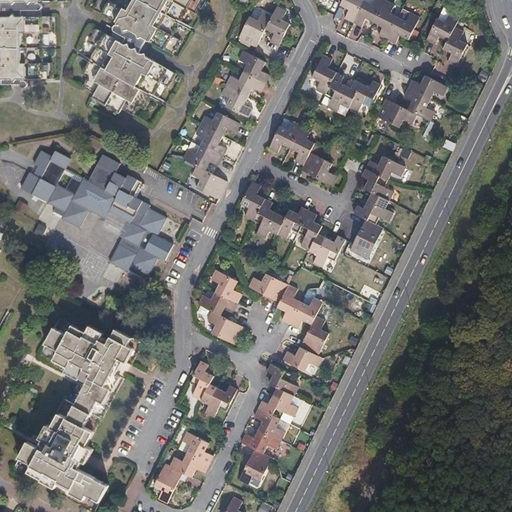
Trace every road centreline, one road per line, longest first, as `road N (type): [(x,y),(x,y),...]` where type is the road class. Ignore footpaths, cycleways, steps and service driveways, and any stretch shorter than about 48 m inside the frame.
road 1 (primary): [(493,106),(295,511)]
road 2 (residential): [(182,335),(183,366),(141,454),(133,494),(164,511)]
road 3 (residential): [(249,159),(181,291),(182,335)]
road 4 (residential): [(193,511),(259,384),(248,362)]
road 5 (residential): [(313,30),(249,159)]
